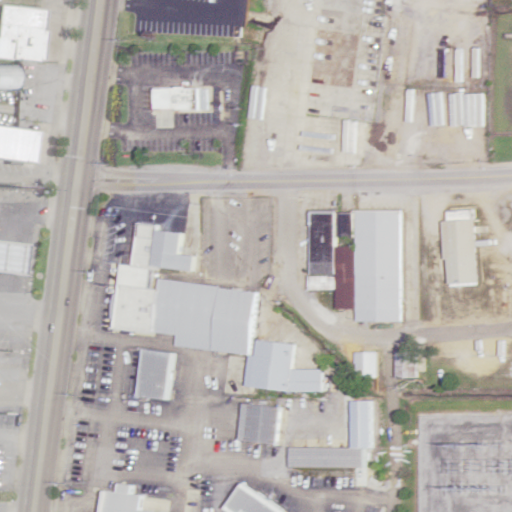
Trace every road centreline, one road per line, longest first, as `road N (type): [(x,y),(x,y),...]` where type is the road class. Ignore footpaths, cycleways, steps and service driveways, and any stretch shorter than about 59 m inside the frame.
road 1 (secondary): [(32,511),(98,0)]
road 2 (residential): [(75,175),(285,182),(511,169)]
road 3 (residential): [(285,182),(287,295),(320,317),(355,334),(386,337),(511,329)]
